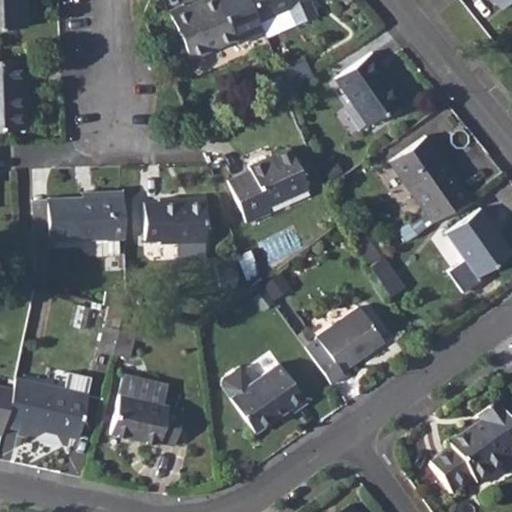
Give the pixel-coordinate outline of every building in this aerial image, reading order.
[(20,0),(0,0),(0,25),(25,24),(25,5),(20,5),(20,0)] [(184,2),(168,9),(190,58),(235,38),(217,0),(194,0),(185,4),(184,2)] [(308,0),(246,0),(256,21),(286,7),(293,23),(315,14),(308,0)] [(490,0),(499,10),(511,0),(490,0)] [(371,50),(334,75),(368,123),(400,100),(379,70),(383,67),(371,50)] [(26,84),(25,59),(0,60),(0,127),(23,126),(21,85),(24,85),(26,84)] [(422,137),(390,159),(432,220),(469,195),(443,157),(439,160),(422,137)] [(247,169),(225,179),(245,223),(267,212),(265,207),(305,187),(286,145),(245,165),(247,169)] [(49,221),(33,221),(34,269),(51,268),(50,240),(123,237),(121,194),(81,195),(48,196),(49,221)] [(156,200),(142,200),(144,239),(159,238),(159,241),(204,240),(202,196),(157,197),(156,200)] [(478,207),(444,230),(475,275),(509,250),(478,207)] [(397,227),(405,239),(426,225),(417,212),(397,227)] [(381,256),(367,265),(384,289),(397,280),(381,256)] [(103,289),(99,302),(122,307),(126,308),(125,295),(103,289)] [(326,349),(312,359),(329,383),(343,373),(341,369),(383,340),(359,307),(316,336),(326,349)] [(98,349),(112,352),(117,328),(104,325),(98,349)] [(117,328),(112,352),(128,356),(133,331),(117,328)] [(280,363),(231,396),(254,430),(289,406),(291,410),(306,400),(280,363)] [(124,371),(110,431),(158,443),(159,440),(174,444),(182,408),(164,403),(168,381),(124,371)] [(11,386),(3,422),(18,426),(19,422),(76,436),(86,393),(14,376),(11,386)] [(0,432),(0,433),(3,422),(11,386),(0,383),(0,432)] [(442,448),(421,463),(442,493),(464,477),(467,481),(511,449),(511,437),(486,402),(469,414),(472,420),(439,444),(442,448)]
